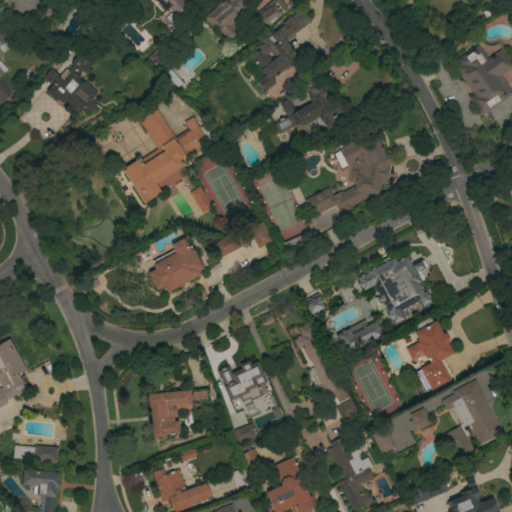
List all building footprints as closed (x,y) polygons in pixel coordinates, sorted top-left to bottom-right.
[(39,0),(53,11),(39,29),(3,0),(39,0)] [(154,0),(181,0),(189,8),(179,18),(170,8),(165,12),(154,0)] [(279,0),(287,9),(260,32),(246,15),(233,26),(239,33),(228,42),(215,26),(213,27),(204,17),(217,6),(215,5),(220,0),(247,0),(253,6),(250,9),(255,15),(271,0),(279,0)] [(291,36),(290,34),(286,37),(287,39),(286,41),(300,60),(284,71),(284,70),(272,79),(275,83),(264,91),(257,82),(264,76),(248,53),(278,31),(276,28),(299,11),(308,23),(291,36)] [(91,23),(101,32),(91,44),(80,35),(91,23)] [(0,44),(0,28),(3,26),(17,41),(7,50),(2,45),(1,45),(0,44)] [(450,64),(477,45),(487,59),(500,49),(511,67),(500,76),(511,91),(511,93),(482,115),(471,101),(475,98),(450,64)] [(158,48),(172,63),(161,73),(147,58),(158,48)] [(0,62),(7,70),(4,73),(4,74),(1,76),(15,91),(0,105),(0,52),(3,55),(0,58),(0,62)] [(76,110),(74,113),(69,109),(71,106),(65,101),(62,104),(58,100),(56,101),(46,92),(51,85),(43,78),(50,69),(59,77),(65,69),(68,71),(72,66),(70,65),(79,54),(91,65),(84,74),(82,72),(78,76),(80,78),(79,79),(83,83),(84,81),(97,93),(91,100),(96,105),(90,112),(85,107),(79,114),(76,110)] [(182,83),(177,88),(164,74),(169,69),(182,83)] [(311,103),(307,96),(308,95),(305,88),(318,81),(331,106),(338,102),(343,113),(334,118),(338,126),(327,131),(322,121),(321,122),(318,116),(300,126),(299,124),(282,133),(281,132),(280,133),(279,132),(277,132),(271,121),(284,114),(278,104),(287,99),(294,112),(311,103)] [(175,139),(189,130),(184,122),(192,117),(198,127),(199,127),(199,128),(203,125),(208,133),(205,135),(209,142),(200,147),(202,150),(197,153),(195,151),(180,161),(183,166),(182,167),(187,174),(161,192),(161,193),(147,202),(146,201),(143,203),(123,171),(126,170),(125,168),(139,158),(140,160),(157,149),(139,121),(156,110),(175,139)] [(373,131),(385,154),(389,155),(392,160),(391,164),(387,166),(387,170),(388,170),(386,179),(381,178),(378,195),(367,194),(365,196),(366,199),(353,206),(354,207),(340,215),(335,205),(305,220),(290,190),(297,186),(304,200),(328,187),(332,195),(341,191),(342,192),(355,185),(355,183),(348,182),(348,181),(346,181),(349,165),(347,166),(346,166),(341,169),(333,154),(339,151),(338,149),(373,131)] [(189,193),(198,187),(212,207),(202,213),(189,193)] [(270,242),(261,221),(246,227),(255,248),(270,242)] [(233,233),(241,247),(220,258),(212,244),(233,233)] [(167,293),(164,287),(157,290),(154,286),(153,286),(149,279),(150,278),(148,273),(155,270),(152,265),(153,264),(152,262),(174,251),(171,245),(184,238),(188,247),(190,246),(192,251),(194,250),(204,269),(199,271),(201,275),(167,293)] [(381,263),(380,262),(389,258),(390,259),(393,258),(395,262),(406,256),(412,267),(422,262),(425,268),(419,271),(424,280),(419,282),(423,292),(431,288),(437,298),(431,301),(432,302),(421,308),(418,302),(400,311),(405,320),(393,326),(390,320),(389,321),(385,314),(387,313),(373,286),(363,291),(362,288),(359,287),(357,284),(358,281),(357,279),(366,274),(365,272),(381,263)] [(317,293),(325,308),(309,316),(302,303),(305,302),(304,300),(317,293)] [(450,379),(431,390),(430,388),(425,391),(416,372),(419,370),(419,369),(429,363),(425,355),(412,362),(405,350),(416,344),(416,342),(418,341),(413,333),(417,331),(414,326),(430,318),(432,322),(435,321),(442,334),(445,332),(449,342),(447,343),(453,353),(440,361),(450,379)] [(346,355),(335,335),(349,327),(352,333),(374,321),(382,335),(346,355)] [(310,322),(348,398),(338,403),(339,404),(332,407),(324,391),(322,390),(320,389),(320,387),(320,385),(312,368),(313,367),(309,360),(308,360),(301,348),(298,349),(294,340),(297,339),(296,338),(301,335),(298,328),(310,322)] [(0,388),(2,387),(0,383),(0,341),(1,341),(1,343),(9,339),(26,370),(18,374),(23,383),(22,384),(25,390),(6,401),(7,404),(0,407),(0,388)] [(250,401),(249,399),(241,402),(239,396),(230,401),(217,371),(220,370),(220,368),(224,367),(225,367),(228,366),(232,373),(241,369),(239,365),(248,361),(250,364),(257,361),(264,375),(263,376),(266,382),(257,386),(262,395),(250,401)] [(502,433),(479,445),(468,424),(462,427),(464,431),(466,430),(468,435),(465,437),(472,450),(457,458),(444,433),(459,426),(450,409),(446,411),(441,400),(452,394),(451,392),(475,379),(502,433)] [(150,407),(149,407),(147,394),(209,388),(210,403),(191,404),(191,409),(175,410),(175,412),(173,415),(174,421),(178,421),(180,434),(166,435),(166,439),(153,440),(150,407)] [(335,407),(349,399),(357,414),(343,422),(335,407)] [(430,423),(413,432),(408,422),(411,420),(409,414),(422,408),(430,423)] [(235,443),(231,431),(250,424),(255,436),(235,443)] [(370,433),(384,426),(395,447),(381,454),(370,433)] [(327,449),(331,447),(329,443),(343,436),(350,449),(357,445),(360,452),(356,454),(360,461),(367,458),(371,466),(368,468),(373,478),(359,485),(364,493),(366,491),(371,502),(354,511),(339,482),(342,480),(327,449)] [(57,447),(56,464),(33,462),(33,460),(12,458),(13,446),(34,447),(34,446),(57,447)] [(181,462),(178,454),(193,448),(196,456),(181,462)] [(292,511),(290,506),(276,511),(273,511),(265,491),(281,485),(272,465),(292,457),(297,468),(299,468),(315,506),(302,511),(292,511)] [(60,473),(59,488),(56,488),(55,497),(54,497),(52,511),(38,511),(39,507),(40,507),(41,496),(36,496),(36,494),(32,494),(33,486),(21,485),(23,469),(60,473)] [(191,504),(192,506),(175,511),(174,510),(172,510),(168,499),(161,502),(159,496),(160,496),(152,473),(162,469),(164,475),(178,469),(186,490),(189,489),(189,488),(200,483),(200,485),(206,482),(211,496),(191,504)] [(250,489),(237,493),(232,479),(230,480),(229,475),(230,475),(230,473),(242,469),(250,489)] [(411,505),(405,492),(444,475),(450,489),(411,505)] [(477,504),(491,498),(497,511),(493,511),(458,511),(464,509),(462,504),(466,503),(461,493),(471,489),(477,504)]
